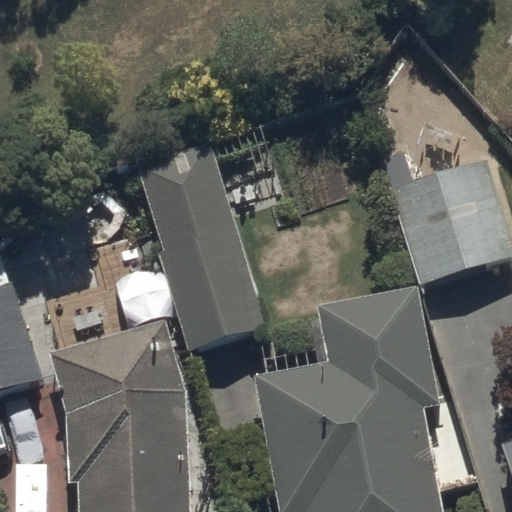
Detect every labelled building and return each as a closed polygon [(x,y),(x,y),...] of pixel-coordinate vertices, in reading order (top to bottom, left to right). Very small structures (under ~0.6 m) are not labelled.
[(271,339),(214,156),(135,181),(191,363),(271,339)] [(511,232),(492,166),(389,197),(419,298),(511,270),(511,232)] [(0,407),(49,392),(19,292),(11,294),(0,256),(0,407)] [(420,301),(320,319),(330,376),(258,389),(279,511),(440,511),(425,421),(441,418),(420,301)] [(50,362),(66,423),(69,496),(83,495),(83,511),(195,511),(190,403),(170,330),(50,362)]
